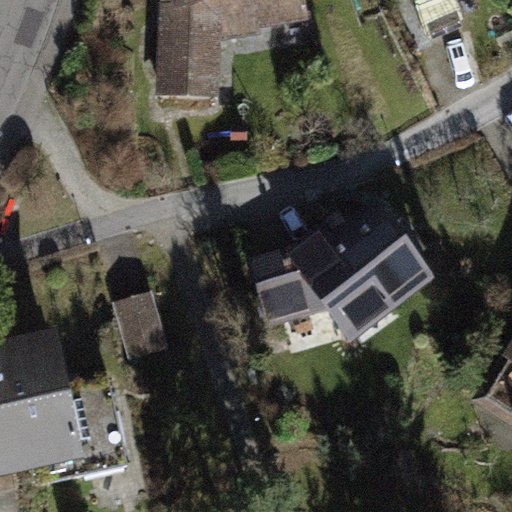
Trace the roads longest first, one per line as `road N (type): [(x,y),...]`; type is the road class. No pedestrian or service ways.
road 1 (residential): [(511,88),(359,160),(95,220)]
road 2 (residential): [(95,220),(3,81)]
